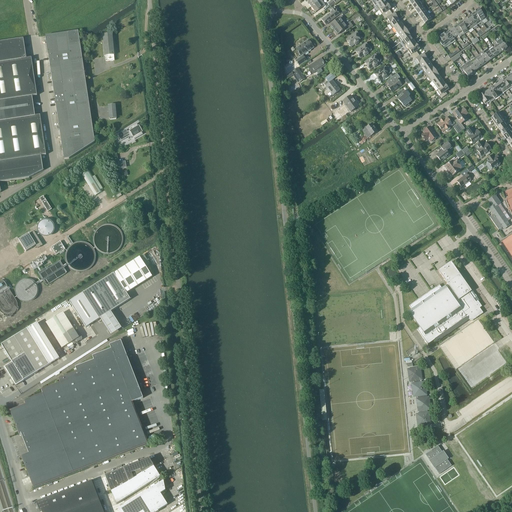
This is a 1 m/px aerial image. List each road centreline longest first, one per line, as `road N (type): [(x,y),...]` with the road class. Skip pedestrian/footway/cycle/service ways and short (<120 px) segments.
road 1 (unclassified): [(149,0),(202,511)]
road 2 (unclassified): [(315,511),(270,72),(274,10)]
road 3 (residential): [(511,286),(411,145),(409,131)]
road 4 (residential): [(409,131),(396,127),(298,12)]
